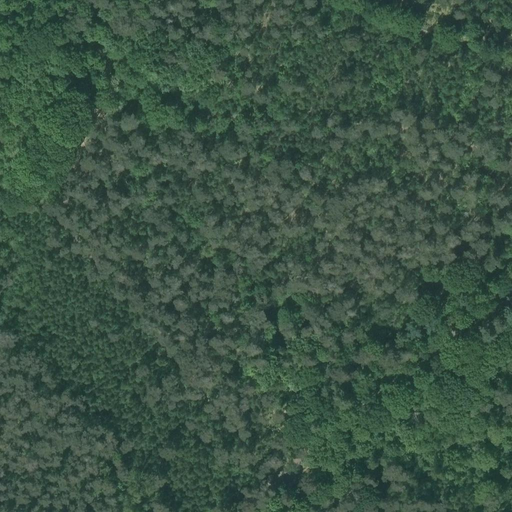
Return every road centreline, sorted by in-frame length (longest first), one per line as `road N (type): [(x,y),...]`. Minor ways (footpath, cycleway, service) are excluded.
road 1 (unclassified): [(241,511),(511,285)]
road 2 (unknown): [(511,57),(345,0)]
